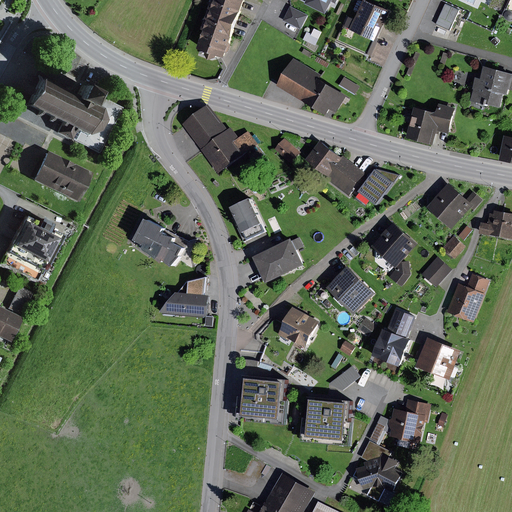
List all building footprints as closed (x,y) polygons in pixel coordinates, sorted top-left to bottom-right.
[(213,0),(210,9),(237,18),(243,0),(213,0)] [(307,0),(305,4),(325,14),(331,2),(335,4),(337,0),(307,0)] [(390,11),(364,0),(363,0),(362,2),(359,0),(354,11),(357,13),(354,20),(349,17),(344,28),(376,42),(390,11)] [(511,0),(508,0),(502,16),(504,17),(505,18),(506,20),(507,20),(509,21),(510,21),(511,20),(511,0)] [(459,10),(445,4),(436,25),(450,31),(459,10)] [(301,30),(308,15),(290,7),(283,21),(301,30)] [(210,9),(203,30),(231,38),(237,18),(210,9)] [(315,46),(322,33),(314,29),(311,34),(307,32),(303,40),(315,46)] [(231,38),(203,30),(196,49),(205,52),(204,55),(208,60),(215,59),(216,56),(223,58),(225,53),(228,52),(230,45),(229,43),(231,38)] [(329,64),(318,57),(315,61),(327,68),(329,64)] [(329,80),(293,58),(276,86),(326,116),(330,109),(336,113),(346,96),(327,84),(329,80)] [(511,74),(484,67),(481,79),(475,78),(472,89),(474,89),(471,101),(499,108),(503,95),(507,96),(509,90),(511,91),(511,74)] [(45,78),(43,74),(42,75),(43,79),(37,91),(31,103),(27,104),(27,106),(32,105),(41,110),(38,114),(41,116),(43,111),(52,115),(50,120),(52,121),(54,116),(64,121),(58,133),(74,141),(74,140),(101,153),(123,108),(98,95),(101,89),(85,81),(78,95),(68,89),(70,85),(68,83),(66,88),(57,84),(59,79),(57,78),(54,83),(45,78)] [(360,87),(344,77),(339,86),(355,95),(360,87)] [(228,130),(209,104),(182,124),(219,174),(247,153),(253,161),(264,152),(248,131),(239,138),(231,128),(228,130)] [(436,114),(414,108),(406,138),(433,145),(437,131),(449,135),(455,109),(439,104),(436,114)] [(511,137),(504,136),(499,161),(511,163),(511,137)] [(300,153),(285,139),(275,149),(291,163),(300,153)] [(320,142),(306,160),(328,177),(326,179),(349,196),(366,174),(343,157),(342,159),(320,142)] [(80,202),(94,173),(49,151),(35,180),(80,202)] [(376,206),(400,175),(375,169),(358,192),(376,206)] [(467,199),(449,183),(427,208),(452,229),(470,208),(474,211),(483,200),(474,192),(467,199)] [(264,226),(252,199),(230,209),(234,217),(233,218),(242,236),(264,226)] [(488,224),(482,222),(479,234),(511,239),(511,214),(495,211),(494,214),(490,214),(488,224)] [(365,217),(361,213),(356,218),(360,222),(365,217)] [(42,223),(28,216),(4,264),(41,283),(65,236),(54,230),(56,225),(44,219),(42,223)] [(163,228),(144,219),(133,241),(144,246),(142,250),(150,254),(161,264),(163,261),(170,267),(180,257),(178,256),(182,248),(172,243),(173,238),(164,235),(164,234),(161,232),(163,228)] [(402,262),(418,244),(393,222),(371,247),(376,251),(377,259),(385,259),(396,269),(396,270),(390,278),(402,287),(411,275),(409,261),(402,262)] [(458,236),(464,241),(473,230),(467,226),(458,236)] [(466,247),(454,236),(443,249),(455,260),(466,247)] [(292,241),(291,239),(253,257),(258,268),(266,283),(304,265),(297,251),(304,247),(300,238),(292,241)] [(437,288),(453,270),(438,257),(422,275),(437,288)] [(375,294),(348,267),(326,289),(353,316),(375,294)] [(467,287),(459,284),(447,313),(474,323),(490,281),(472,274),(467,287)] [(207,317),(209,296),(205,295),(207,277),(186,282),(160,312),(207,317)] [(33,293),(20,287),(10,308),(23,314),(33,293)] [(419,313),(395,305),(377,356),(401,364),(419,313)] [(0,337),(12,343),(24,318),(0,306),(0,337)] [(293,308),(278,335),(289,341),(290,339),(294,342),(292,345),(304,351),(320,322),(293,308)] [(206,317),(205,327),(213,328),(214,318),(206,317)] [(369,337),(377,326),(366,318),(358,329),(369,337)] [(428,338),(416,367),(449,381),(461,351),(428,338)] [(350,357),(356,347),(346,341),(340,350),(350,357)] [(336,369),(344,356),(339,354),(331,367),(336,369)] [(353,367),(330,384),(343,391),(361,377),(353,367)] [(284,402),(286,380),(245,377),(243,397),(239,397),(236,421),(286,425),(288,402),(284,402)] [(348,423),(350,401),(309,398),(307,418),(303,418),(301,442),(350,447),(352,423),(348,423)] [(391,421),(381,416),(370,439),(378,443),(384,431),(391,433),(390,436),(420,443),(425,423),(428,423),(432,405),(408,400),(405,411),(394,409),(391,421)] [(448,415),(442,413),(438,425),(444,427),(448,415)] [(364,463),(365,467),(357,469),(361,486),(368,485),(363,495),(390,508),(398,493),(393,491),(402,473),(395,470),(398,463),(389,458),(392,452),(371,442),(362,458),(369,461),(364,463)] [(261,511),(253,511),(249,509),(247,511),(304,511),(316,492),(282,474),(261,511)] [(339,511),(318,502),(313,511),(339,511)]
